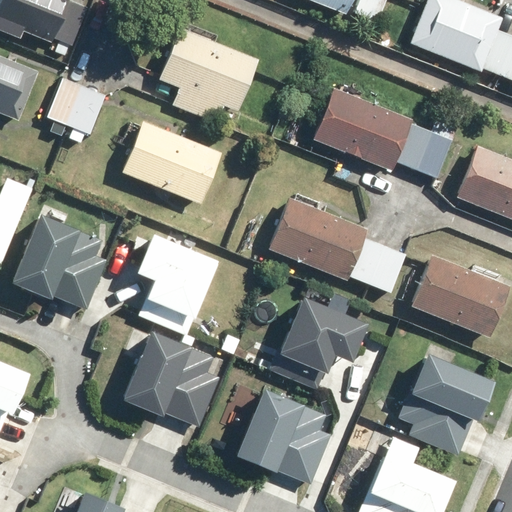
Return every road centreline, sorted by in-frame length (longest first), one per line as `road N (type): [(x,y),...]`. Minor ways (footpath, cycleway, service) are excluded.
road 1 (unknown): [(511,120),(227,0)]
road 2 (residential): [(266,511),(61,429)]
